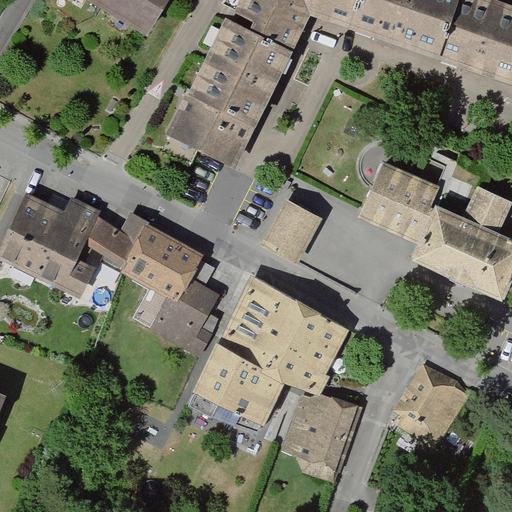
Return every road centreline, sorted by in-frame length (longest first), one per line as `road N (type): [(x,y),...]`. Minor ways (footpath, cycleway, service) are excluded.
road 1 (residential): [(0,136),(399,341)]
road 2 (residential): [(347,484),(399,341)]
road 3 (residential): [(399,341),(511,385)]
